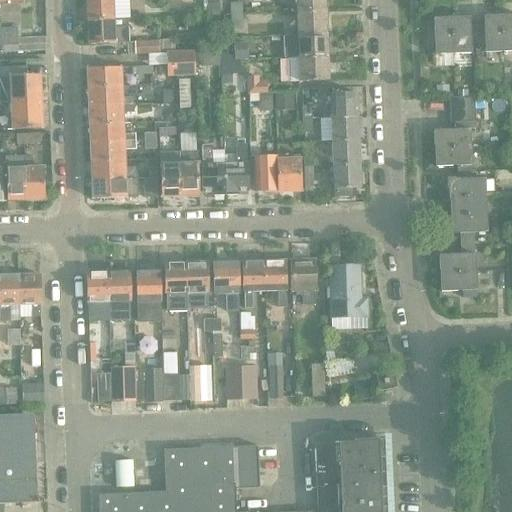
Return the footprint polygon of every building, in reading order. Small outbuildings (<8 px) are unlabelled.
[(114,20),(113,0),(86,0),(88,20),(114,20)] [(325,12),(324,0),(296,0),(297,13),(325,12)] [(242,15),(241,4),(230,4),(231,16),(242,15)] [(326,35),(325,12),(297,13),(298,36),(326,35)] [(242,27),(242,15),(231,16),(231,28),(242,27)] [(511,15),(501,16),(503,52),(511,51),(511,15)] [(503,52),(501,16),(484,17),(484,26),(477,26),(477,40),(485,39),(485,53),(503,52)] [(453,54),(451,18),(434,19),(434,28),(427,28),(427,42),(434,42),(435,55),(453,54)] [(477,40),(477,26),(470,27),(469,18),(451,18),(453,54),(471,54),(470,40),(477,40)] [(129,44),(127,19),(114,20),(88,20),(89,45),(129,44)] [(0,52),(18,52),(18,39),(18,29),(0,29),(0,52)] [(327,58),(326,35),(298,36),(283,37),(284,59),(290,59),(327,58)] [(159,53),(159,42),(135,43),(135,55),(159,53)] [(247,59),(247,45),(234,46),(234,60),(247,59)] [(245,74),(235,61),(232,57),(221,51),(219,54),(197,54),(196,66),(223,65),(223,75),(245,74)] [(195,77),(195,52),(167,53),(167,77),(195,77)] [(328,81),(327,58),(290,59),(291,82),(300,82),(328,81)] [(121,87),(121,76),(152,75),(152,67),(87,69),(88,88),(121,87)] [(41,103),(40,75),(10,77),(11,92),(0,92),(1,104),(11,104),(41,103)] [(268,82),(266,82),(260,82),(260,76),(248,76),(248,94),(268,93),(268,82)] [(181,83),(182,107),(191,106),(190,82),(181,83)] [(122,99),(121,87),(88,88),(89,108),(133,106),(133,98),(122,99)] [(358,119),(357,94),(330,94),(331,120),(358,119)] [(273,110),(272,95),(259,96),(260,111),(273,110)] [(294,111),(293,96),(274,97),(275,112),(294,111)] [(475,111),(474,98),(467,98),(457,98),(449,99),(450,111),(475,111)] [(42,129),(41,103),(11,104),(12,130),(42,129)] [(123,125),(122,113),(133,113),(133,106),(89,108),(90,126),(123,125)] [(311,120),(311,107),(302,107),(303,121),(311,120)] [(475,122),(475,111),(450,111),(450,123),(455,123),(475,122)] [(359,141),(358,119),(331,120),(332,142),(359,141)] [(312,132),(311,120),(303,121),(303,132),(312,132)] [(471,148),(470,130),(481,130),(481,122),(475,122),(455,123),(456,130),(434,131),(435,149),(471,148)] [(123,135),(123,125),(90,126),(90,144),(135,143),(134,135),(123,135)] [(175,129),(159,129),(159,138),(175,137),(175,129)] [(40,144),(39,134),(31,135),(32,145),(40,144)] [(24,145),(32,145),(31,135),(23,135),(24,145)] [(360,165),(359,141),(332,142),(333,166),(360,165)] [(124,161),(124,150),(135,150),(135,143),(90,144),(91,162),(124,161)] [(247,192),(246,145),(236,145),(236,156),(224,156),(224,165),(225,196),(239,196),(239,192),(247,192)] [(225,196),(224,165),(212,165),(211,146),(201,146),(203,193),(211,193),(211,197),(225,196)] [(472,174),(471,148),(435,149),(435,167),(457,166),(458,174),(472,174)] [(199,197),(198,152),(179,153),(180,197),(199,197)] [(180,197),(179,153),(172,153),(172,164),(160,165),(161,198),(180,197)] [(313,167),(312,154),(303,154),(304,167),(313,167)] [(278,192),(278,156),(254,157),(255,193),(265,193),(267,195),(274,195),(276,192),(278,192)] [(301,192),(300,156),(278,156),(278,192),(280,192),(282,195),(289,194),(291,192),(301,192)] [(24,202),(23,157),(17,157),(17,169),(3,169),(5,202),(24,202)] [(45,201),(44,168),(32,168),(32,157),(23,157),(24,202),(45,201)] [(136,180),(136,169),(125,169),(124,161),(91,162),(92,181),(136,180)] [(361,189),(360,165),(333,166),(334,190),(334,202),(352,202),(352,189),(361,189)] [(313,179),(313,167),(304,167),(304,179),(313,179)] [(157,179),(157,168),(147,169),(147,179),(157,179)] [(486,198),(485,180),(472,180),(472,174),(458,174),(458,181),(449,181),(450,199),(486,198)] [(157,198),(157,179),(147,179),(144,179),(144,198),(157,198)] [(137,198),(136,180),(92,181),(93,200),(137,198)] [(486,216),(486,198),(450,199),(451,217),(486,216)] [(487,233),(486,216),(451,217),(451,234),(460,234),(461,248),(475,247),(474,233),(487,233)] [(476,274),(475,247),(461,248),(461,256),(439,256),(440,275),(476,274)] [(286,308),(285,261),(264,262),(265,292),(277,292),(278,308),(286,308)] [(315,293),(314,261),(291,261),(292,294),(303,293),(303,306),(315,306),(315,305),(319,305),(319,293),(315,293)] [(265,292),(264,262),(244,262),(245,309),(253,309),(252,292),(265,292)] [(239,312),(237,263),(214,263),(215,295),(226,295),(226,313),(239,312)] [(186,312),(186,294),(185,264),(165,265),(166,312),(186,312)] [(207,306),(206,264),(185,264),(186,294),(199,294),(199,306),(207,306)] [(361,300),(360,266),(330,267),(331,308),(326,308),(326,318),(331,318),(332,329),(350,328),(349,319),(367,318),(367,300),(361,300)] [(161,322),(160,272),(137,272),(138,323),(161,322)] [(108,303),(107,273),(87,274),(89,323),(97,323),(96,304),(108,303)] [(130,321),(129,273),(107,273),(108,303),(110,303),(110,321),(130,321)] [(477,298),(476,274),(440,275),(441,292),(463,291),(463,299),(477,298)] [(40,318),(39,275),(19,276),(20,306),(32,305),(32,318),(40,318)] [(20,306),(19,276),(0,276),(0,323),(11,323),(10,306),(20,306)] [(255,331),(255,319),(251,319),(251,315),(240,315),(240,331),(255,331)] [(212,332),(212,320),(203,320),(203,332),(212,332)] [(221,332),(221,320),(212,320),(212,332),(221,332)] [(222,358),(221,335),(212,336),(213,358),(222,358)] [(351,361),(326,366),(329,377),(353,373),(351,361)] [(283,397),(282,365),(268,365),(269,398),(283,397)] [(325,397),(324,377),(323,365),(311,366),(312,398),(325,397)] [(255,366),(239,367),(241,400),(256,399),(255,377),(255,366)] [(239,367),(224,368),(225,379),(226,401),(241,400),(239,367)] [(135,369),(110,369),(110,374),(110,380),(111,400),(111,402),(136,402),(135,384),(135,376),(135,369)] [(160,370),(145,371),(146,402),(161,402),(160,370)] [(397,389),(393,372),(375,375),(379,392),(397,389)] [(111,400),(110,380),(110,374),(96,375),(97,389),(91,389),(91,403),(111,402),(111,400)] [(179,402),(178,376),(163,376),(163,402),(179,402)] [(43,403),(43,385),(22,385),(23,404),(43,403)] [(15,388),(0,388),(0,404),(16,404),(15,388)] [(26,462),(24,417),(0,417),(0,504),(47,503),(47,501),(37,501),(35,462),(26,462)] [(380,473),(379,440),(353,441),(353,443),(314,445),(316,476),(380,473)] [(258,447),(234,448),(234,462),(258,461),(258,447)] [(200,449),(164,451),(166,493),(166,511),(236,511),(235,490),(235,476),(234,462),(234,448),(233,448),(200,449)] [(132,488),(131,461),(116,462),(117,488),(132,488)] [(258,461),(234,462),(235,476),(259,475),(258,461)] [(381,511),(381,503),(380,473),(316,476),(317,511),(381,511)] [(259,475),(235,476),(235,490),(240,490),(259,489),(259,475)] [(166,511),(166,493),(98,496),(99,511),(166,511)]
